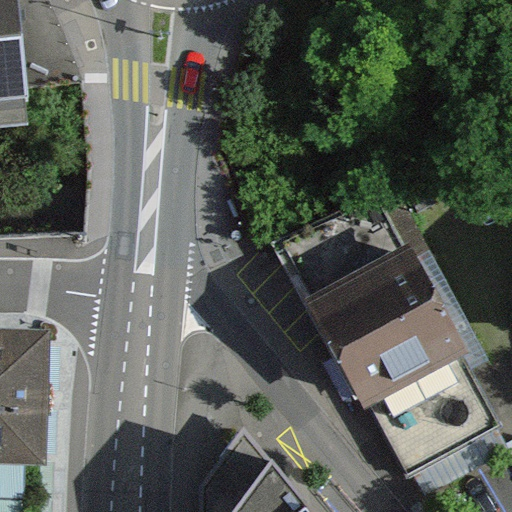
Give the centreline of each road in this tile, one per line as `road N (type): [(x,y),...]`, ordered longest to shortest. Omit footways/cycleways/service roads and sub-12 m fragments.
road 1 (residential): [(385,511),(275,373),(202,297),(144,273)]
road 2 (secondary): [(126,511),(142,302)]
road 3 (secondary): [(144,273),(156,116)]
road 4 (residential): [(142,302),(0,287)]
road 5 (secondary): [(156,116),(181,80),(208,0)]
road 6 (secondary): [(123,0),(138,76),(156,116)]
